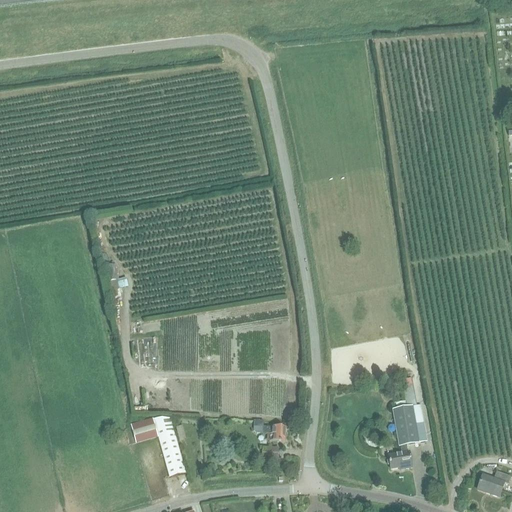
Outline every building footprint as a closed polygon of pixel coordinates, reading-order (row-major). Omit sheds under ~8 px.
[(119,281),(115,265),(102,269),(106,283),(106,284),(110,300),(121,298),(119,290),(128,288),(126,279),(119,281)] [(412,379),(402,381),(403,388),(413,386),(412,379)] [(412,408),(417,407),(413,386),(403,388),(406,405),(397,407),(397,410),(393,411),(399,448),(400,447),(406,446),(419,444),(427,443),(424,425),(416,426),(412,408)] [(158,438),(169,479),(186,474),(170,420),(133,421),(139,444),(158,438)] [(286,429),(263,428),(263,422),(254,422),(253,427),(253,432),(256,434),(262,435),(269,435),(269,443),(285,444),(286,429)] [(408,454),(406,446),(400,447),(402,455),(388,457),(391,471),(403,469),(403,471),(412,469),(409,454),(408,454)] [(278,461),(278,449),(262,449),(262,461),(278,461)] [(508,486),(511,478),(496,473),(494,480),(482,476),(478,490),(491,495),(490,496),(499,499),(504,484),(508,486)]
